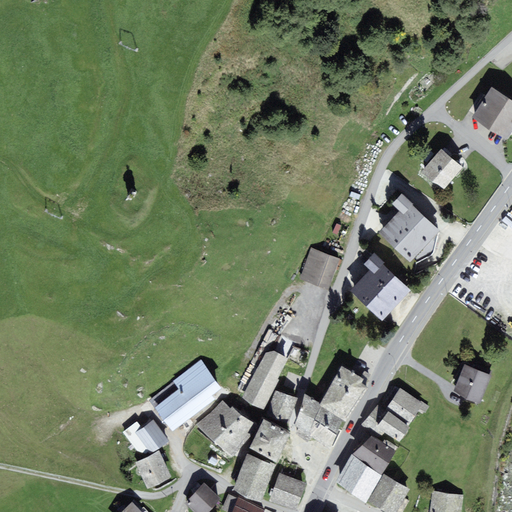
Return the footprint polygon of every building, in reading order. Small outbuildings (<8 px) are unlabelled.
[(511,131),(511,100),(491,87),(472,116),(507,139),(511,131)] [(463,168),(441,149),(421,172),(443,191),(463,168)] [(132,188),(123,189),(118,198),(127,197),(132,194),(132,188)] [(413,205),(402,194),(393,204),(398,210),(404,215),(413,205)] [(410,264),(440,231),(413,205),(404,215),(398,210),(379,232),(410,264)] [(328,289),(340,259),(311,248),(300,279),(328,289)] [(385,263),(375,253),(364,264),(369,269),(374,274),(383,265),(385,263)] [(382,322),(411,290),(383,265),(374,274),(369,269),(351,290),(382,322)] [(265,353),(242,397),(264,409),(279,380),(278,379),(288,359),(274,350),(265,353)] [(215,399),(212,395),(222,388),(200,360),(173,381),(173,382),(179,390),(155,408),(172,431),(215,399)] [(480,403),(492,376),(465,364),(453,392),(480,403)] [(321,403),(319,405),(321,406),(343,421),(346,423),(369,389),(361,383),(364,380),(341,366),(327,389),(329,390),(321,403)] [(155,408),(179,390),(173,382),(149,401),(155,408)] [(423,404),(400,388),(385,410),(388,412),(409,426),(420,409),(423,404)] [(289,422),(297,398),(276,391),(266,415),(289,422)] [(310,436),(321,406),(319,405),(321,403),(305,394),(295,426),(310,436)] [(243,416),(232,407),(230,409),(223,400),(196,424),(233,457),(258,426),(243,416)] [(423,404),(420,409),(425,413),(429,407),(424,403),(423,404)] [(343,421),(321,406),(310,436),(330,451),(343,421)] [(400,442),(410,427),(409,426),(388,412),(385,410),(378,406),(361,425),(379,438),(385,432),(400,442)] [(277,463),(291,434),(264,419),(250,448),(277,463)] [(169,441),(153,420),(142,428),(137,422),(123,432),(137,451),(146,454),(149,452),(150,454),(169,441)] [(396,451),(371,436),(352,455),(381,475),(396,451)] [(159,451),(135,462),(148,490),(172,478),(159,451)] [(247,454),(233,490),(262,503),(275,466),(247,454)] [(336,482),(365,503),(367,501),(382,476),(381,475),(352,455),(336,482)] [(296,510),(306,483),(280,473),(269,501),(296,510)] [(386,511),(397,511),(410,489),(383,474),(382,476),(367,501),(386,511)] [(205,483),(185,503),(194,511),(210,511),(222,500),(205,483)] [(461,511),(463,495),(433,491),(430,511),(461,511)] [(225,511),(231,511),(238,499),(228,495),(221,510),(225,511)] [(264,511),(265,510),(238,498),(238,499),(231,511),(264,511)] [(129,505),(121,511),(142,511),(133,502),(129,505)]
